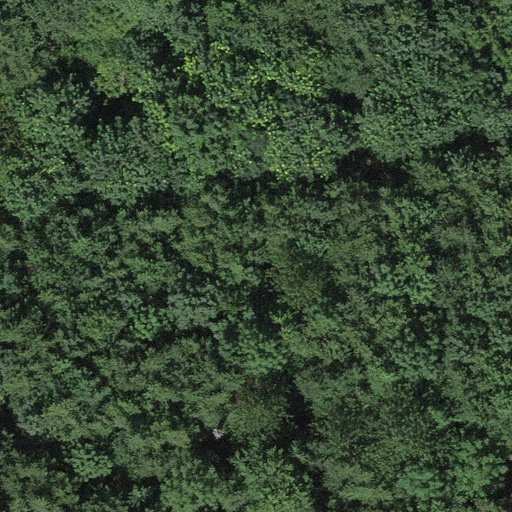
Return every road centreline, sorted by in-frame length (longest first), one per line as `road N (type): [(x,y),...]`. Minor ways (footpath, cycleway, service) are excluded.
road 1 (track): [(0,234),(511,147)]
road 2 (track): [(511,259),(315,175)]
